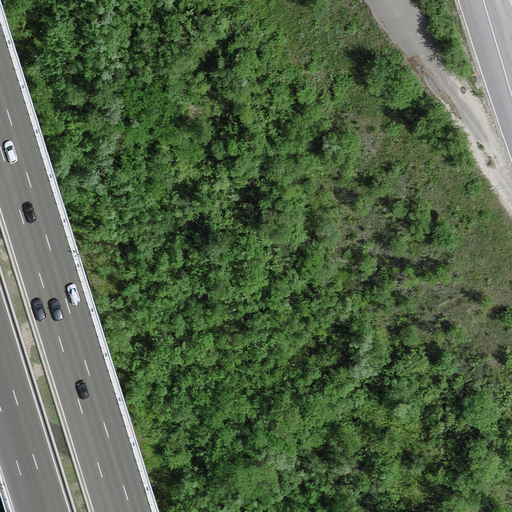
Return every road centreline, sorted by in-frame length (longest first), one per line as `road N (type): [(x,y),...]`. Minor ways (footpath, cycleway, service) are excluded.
road 1 (motorway): [(123,511),(0,114)]
road 2 (track): [(511,171),(390,0)]
road 3 (motorway): [(0,375),(42,511)]
